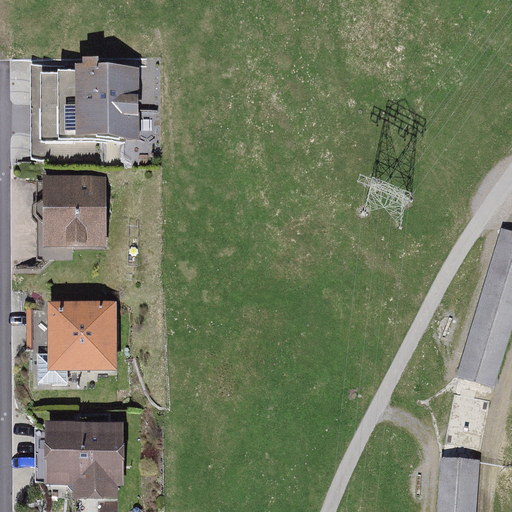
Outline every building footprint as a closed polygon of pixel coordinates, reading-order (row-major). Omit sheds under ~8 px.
[(140,140),(138,67),(39,70),(41,143),(140,140)] [(104,175),(41,176),(42,247),(105,246),(104,175)] [(499,394),(511,350),(511,239),(505,237),(462,383),(499,394)] [(115,301),(48,301),(48,369),(115,370),(115,301)] [(122,421),(45,422),(45,483),(73,483),(73,498),(118,497),(118,486),(123,486),(122,421)] [(444,463),(441,511),(481,511),(484,465),(444,463)]
